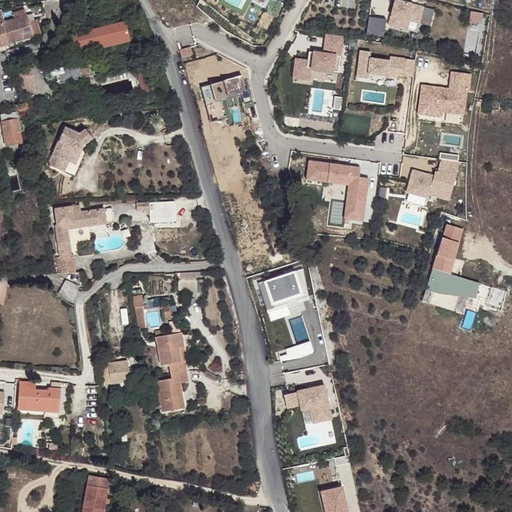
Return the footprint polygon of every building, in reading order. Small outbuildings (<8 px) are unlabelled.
[(209,8),(199,0),(195,7),(205,15),(209,8)] [(423,7),(396,0),(394,0),(389,25),(407,30),(409,21),(419,23),(423,7)] [(43,3),(31,6),(34,15),(38,15),(45,12),(43,3)] [(2,8),(0,8),(0,46),(10,43),(4,22),(5,21),(2,8)] [(4,22),(10,43),(43,33),(39,19),(31,22),(27,11),(24,10),(14,12),(16,18),(5,21),(4,22)] [(470,11),(470,21),(483,22),(484,11),(470,11)] [(385,20),(368,17),(365,34),(383,37),(385,20)] [(124,19),(71,34),(74,47),(128,32),(124,19)] [(483,23),(467,22),(467,52),(482,52),(483,23)] [(128,32),(74,47),(76,51),(129,36),(128,32)] [(342,37),(325,35),(323,50),(323,54),(313,52),(308,52),(307,61),(295,59),(292,77),(307,79),(308,76),(309,68),(337,72),(342,37)] [(190,47),(179,50),(181,57),(192,54),(190,47)] [(360,51),(356,77),(366,79),(367,73),(396,78),(397,75),(397,72),(403,73),(402,76),(412,77),(415,60),(390,57),(389,61),(369,58),(370,52),(360,51)] [(92,57),(52,68),(52,69),(51,70),(51,72),(52,73),(53,74),(54,74),(57,73),(60,82),(96,71),(92,57)] [(146,62),(139,64),(145,88),(153,86),(146,62)] [(34,65),(16,68),(19,88),(37,85),(34,65)] [(337,72),(309,68),(308,76),(336,80),(337,72)] [(448,89),(421,86),(417,115),(434,117),(435,111),(441,112),(463,115),(466,92),(468,92),(470,74),(450,72),(448,89)] [(211,120),(227,117),(223,97),(248,91),(244,75),(203,84),(211,120)] [(19,88),(20,95),(38,92),(37,85),(19,88)] [(21,103),(14,105),(16,111),(16,112),(28,110),(29,114),(31,113),(29,102),(21,103)] [(0,114),(7,145),(22,142),(16,112),(16,111),(0,114)] [(81,131),(66,125),(49,162),(62,168),(66,157),(72,160),(77,149),(83,144),(94,136),(86,128),(81,131)] [(66,157),(62,168),(76,174),(86,152),(83,144),(77,149),(72,160),(66,157)] [(435,179),(414,175),(410,197),(432,201),(432,197),(452,201),(459,162),(441,160),(439,174),(436,174),(435,179)] [(350,167),(308,161),(306,177),(316,179),(316,181),(327,183),(327,180),(348,183),(349,181),(353,181),(350,201),(345,200),(343,219),(357,220),(359,202),(364,203),(368,179),(358,177),(359,173),(350,172),(350,167)] [(175,199),(137,203),(138,210),(145,209),(151,214),(151,221),(177,219),(175,199)] [(102,222),(99,208),(74,211),(73,205),(57,207),(60,223),(58,224),(63,257),(74,255),(69,227),(102,222)] [(445,238),(426,291),(440,295),(476,299),(480,283),(450,276),(466,232),(451,226),(446,239),(445,238)] [(63,257),(54,258),(56,273),(78,272),(75,255),(74,255),(63,257)] [(302,269),(257,283),(264,306),(271,303),(272,308),(286,303),(286,306),(288,310),(298,306),(296,300),(293,291),(305,286),(302,269)] [(180,300),(197,299),(196,279),(179,280),(180,300)] [(305,286),(293,291),(296,300),(308,296),(305,286)] [(148,327),(143,295),(135,297),(136,308),(138,308),(140,328),(148,327)] [(271,303),(264,306),(266,313),(286,306),(286,303),(272,308),(271,303)] [(171,306),(163,307),(165,315),(172,314),(171,306)] [(182,348),(187,347),(185,332),(168,335),(167,329),(158,331),(159,336),(163,364),(171,363),(173,378),(158,380),(163,412),(182,409),(179,394),(184,393),(183,384),(191,383),(188,361),(184,361),(182,348)] [(285,359),(314,353),(312,341),(282,347),(285,359)] [(113,380),(122,379),(132,378),(129,358),(110,361),(110,363),(101,364),(104,381),(112,379),(113,380)] [(46,407),(48,407),(48,410),(60,411),(62,383),(52,383),(52,388),(50,388),(50,390),(35,389),(35,382),(19,380),(17,408),(46,409),(46,407)] [(309,389),(284,395),(287,407),(301,404),(302,409),(311,407),(314,422),(331,418),(324,384),(315,386),(315,388),(309,389)] [(92,474),(85,511),(105,511),(110,487),(108,487),(110,477),(92,474)] [(346,511),(341,488),(320,492),(324,511),(346,511)]
